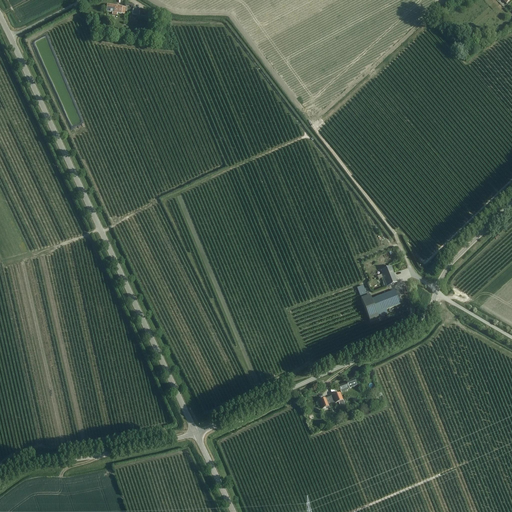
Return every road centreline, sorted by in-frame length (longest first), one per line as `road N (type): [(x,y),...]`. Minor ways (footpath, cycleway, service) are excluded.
road 1 (tertiary): [(196,434),(10,37)]
road 2 (unclassified): [(196,434),(416,329),(437,292)]
road 3 (unclassified): [(0,482),(39,463),(196,434)]
